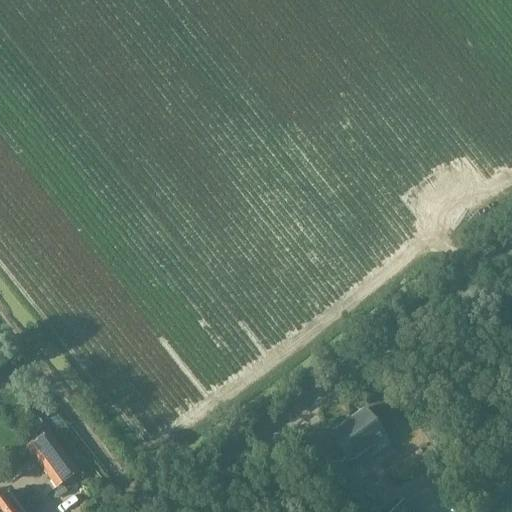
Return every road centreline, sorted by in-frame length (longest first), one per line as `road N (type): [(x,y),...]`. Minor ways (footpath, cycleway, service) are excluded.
road 1 (unclassified): [(158,511),(511,250)]
road 2 (track): [(0,324),(145,511)]
